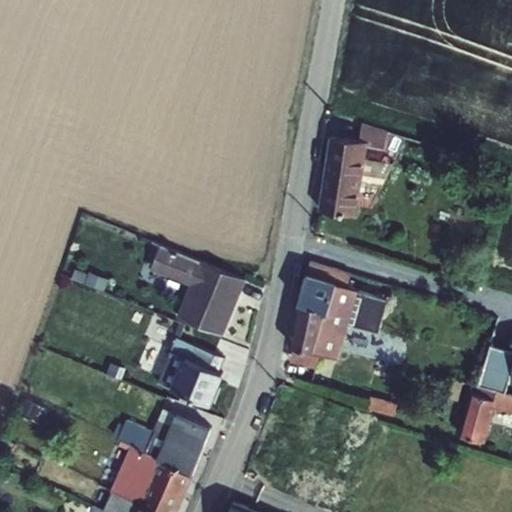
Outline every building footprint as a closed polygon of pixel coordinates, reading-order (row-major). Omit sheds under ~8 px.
[(331,133),(317,206),(353,213),(366,143),(385,146),(388,130),(361,122),(358,138),(331,133)] [(239,272),(153,236),(147,252),(210,278),(192,322),(214,331),(239,272)] [(318,258),(313,273),(351,284),(356,270),(318,258)] [(311,273),(291,345),(319,353),(339,358),(349,322),(380,330),(389,295),(378,291),(311,273)] [(218,348),(174,331),(159,372),(212,391),(222,365),(213,362),(218,348)] [(511,347),(493,341),(479,384),(498,389),(508,392),(511,377),(511,347)] [(319,353),(296,347),(292,362),(317,369),(321,354),(319,353)] [(398,398),(407,366),(377,357),(368,390),(398,398)] [(496,396),(475,391),(465,431),(486,436),(493,406),(511,410),(511,393),(498,390),(496,396)] [(148,457),(185,471),(204,423),(164,407),(150,442),(140,438),(134,451),(148,457)] [(344,455),(319,446),(307,476),(356,494),(385,417),(362,408),(344,455)] [(148,457),(133,494),(168,509),(185,471),(148,457)] [(133,494),(124,511),(166,511),(168,509),(133,494)] [(279,511),(240,496),(233,511),(279,511)]
